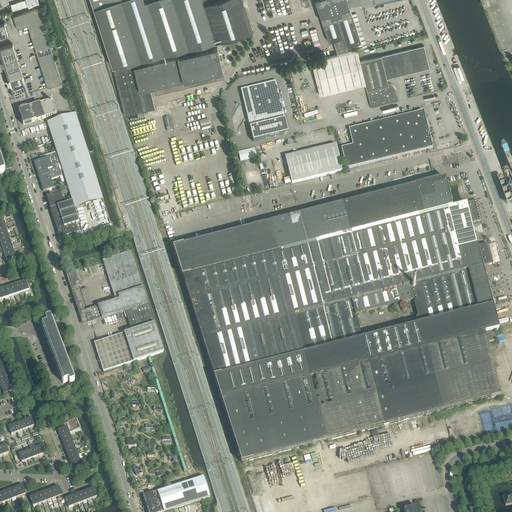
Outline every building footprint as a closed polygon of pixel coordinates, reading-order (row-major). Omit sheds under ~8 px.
[(23,0),(17,2),(19,9),(28,6),(25,0),(23,0)] [(91,0),(93,7),(113,67),(125,115),(127,115),(155,108),(150,88),(155,87),(156,93),(224,76),(216,42),(252,32),(241,0),(91,0)] [(315,0),(318,9),(320,14),(321,18),(322,20),(329,42),(333,41),(337,53),(347,50),(346,47),(361,43),(352,15),(350,9),(349,5),(347,0),(315,0)] [(28,25),(42,21),(38,8),(34,9),(13,16),(17,29),(28,25)] [(42,21),(28,25),(30,31),(44,27),(42,21)] [(4,23),(0,23),(0,38),(8,36),(9,36),(4,23)] [(44,27),(30,31),(32,38),(46,33),(44,27)] [(46,33),(32,38),(34,44),(48,39),(46,33)] [(48,39),(34,44),(36,50),(50,45),(48,39)] [(13,44),(0,47),(0,53),(0,55),(15,50),(13,44)] [(50,45),(36,50),(38,56),(52,52),(50,45)] [(388,78),(429,68),(424,46),(365,60),(367,68),(362,69),(365,83),(366,83),(368,90),(389,85),(388,85),(387,79),(388,78)] [(312,61),(320,96),(365,85),(371,107),(398,100),(396,93),(395,89),(394,88),(393,86),(392,86),(390,85),(389,85),(368,90),(366,83),(365,83),(362,69),(367,68),(365,60),(360,61),(359,57),(364,55),(363,48),(357,49),(357,50),(312,61)] [(15,50),(0,55),(2,61),(17,56),(15,50)] [(52,52),(38,56),(40,62),(54,58),(52,52)] [(17,56),(2,61),(4,67),(19,62),(17,56)] [(54,58),(40,62),(42,69),(56,64),(54,58)] [(19,62),(4,67),(6,73),(21,68),(19,62)] [(56,64),(42,69),(44,75),(58,70),(56,64)] [(21,68),(6,73),(8,79),(23,75),(21,68)] [(58,70),(44,75),(46,81),(60,76),(58,70)] [(23,75),(8,79),(10,85),(25,81),(23,75)] [(60,76),(46,81),(48,87),(62,83),(60,76)] [(25,81),(10,85),(12,92),(27,87),(25,81)] [(276,81),(247,88),(257,126),(250,127),(253,142),(260,140),(284,134),(286,133),(284,124),(286,124),(276,81)] [(27,87),(12,92),(14,97),(14,98),(29,93),(27,87)] [(56,113),(53,103),(52,100),(50,101),(19,111),(23,125),(25,125),(25,126),(32,124),(31,123),(54,115),(54,116),(57,115),(56,112),(56,113)] [(349,129),(353,145),(341,148),(346,169),(375,162),(429,149),(430,149),(432,148),(428,130),(423,111),(349,129)] [(73,115),(47,123),(53,142),(56,152),(61,166),(89,157),(76,117),(76,114),(73,115)] [(330,147),(285,158),(292,184),(342,172),(336,145),(335,144),(329,146),(330,147)] [(41,161),(34,163),(35,163),(38,173),(38,174),(44,192),(46,192),(54,189),(51,180),(64,176),(61,166),(56,152),(40,157),(41,161)] [(89,157),(61,166),(64,176),(72,202),(74,207),(79,206),(97,200),(102,198),(90,158),(89,157)] [(242,231),(222,236),(212,238),(188,244),(173,248),(182,277),(183,277),(183,278),(185,282),(203,339),(203,341),(214,375),(214,376),(214,377),(222,401),(241,463),(268,456),(476,403),(500,397),(497,382),(487,343),(497,341),(494,331),(499,330),(499,329),(493,306),(485,276),(483,267),(493,264),(488,245),(478,247),(472,223),(481,221),(476,201),(467,204),(452,208),(445,178),(442,179),(435,181),(431,182),(422,184),(421,185),(420,184),(420,185),(416,186),(347,203),(299,216),(261,226),(242,231)] [(61,192),(46,197),(47,198),(50,209),(65,204),(61,192)] [(57,224),(58,228),(56,229),(60,238),(69,235),(82,231),(72,202),(50,209),(55,225),(57,224)] [(115,301),(98,307),(102,319),(125,312),(131,332),(154,324),(148,304),(143,289),(131,252),(103,261),(115,301)] [(14,253),(5,256),(7,261),(16,258),(14,253)] [(75,270),(68,272),(72,285),(79,283),(75,270)] [(26,281),(21,283),(24,292),(29,291),(26,281)] [(92,309),(83,311),(87,324),(96,321),(92,309)] [(43,326),(43,327),(42,327),(63,384),(64,383),(69,382),(70,384),(74,383),(74,381),(75,381),(62,347),(65,346),(63,343),(61,344),(52,318),(46,320),(47,325),(43,326)] [(131,332),(94,344),(99,358),(129,348),(146,343),(159,339),(154,324),(131,332)] [(99,358),(97,359),(99,363),(100,362),(103,372),(117,368),(164,353),(159,339),(146,343),(129,348),(99,358)] [(125,377),(123,380),(132,385),(134,383),(125,377)] [(8,380),(0,382),(0,384),(2,389),(10,386),(8,380)] [(12,391),(10,386),(2,389),(4,394),(12,391)] [(31,418),(26,420),(29,428),(34,426),(31,418)] [(26,420),(20,423),(23,431),(29,428),(26,420)] [(20,423),(14,425),(17,433),(23,431),(20,423)] [(14,425),(8,427),(11,435),(17,433),(14,425)] [(58,430),(60,435),(69,432),(67,427),(58,430)] [(60,435),(61,440),(71,436),(69,432),(60,435)] [(71,436),(61,440),(63,445),(72,441),(71,436)] [(63,445),(65,449),(74,446),(72,441),(63,445)] [(6,445),(0,447),(3,455),(9,453),(6,445)] [(42,446),(36,448),(39,456),(45,454),(42,446)] [(65,449),(67,454),(76,451),(74,446),(65,449)] [(36,448),(30,450),(33,458),(39,456),(36,448)] [(30,450),(24,452),(27,460),(33,458),(30,450)] [(76,451),(67,454),(69,459),(78,455),(76,451)] [(24,452),(19,454),(22,462),(27,460),(24,452)] [(69,459),(70,464),(80,460),(78,455),(69,459)] [(80,460),(70,464),(72,468),(81,465),(80,460)] [(136,466),(133,468),(136,477),(140,476),(139,475),(142,474),(140,468),(139,468),(138,468),(137,469),(136,466)] [(155,492),(143,496),(145,504),(147,509),(147,511),(174,511),(174,509),(201,501),(210,498),(203,477),(188,481),(181,484),(155,492)] [(22,485),(18,487),(21,496),(26,494),(22,485)] [(18,487),(13,489),(16,498),(21,496),(18,487)] [(58,487),(53,488),(57,498),(61,496),(58,487)] [(53,488),(48,490),(52,499),(57,498),(53,488)] [(94,488),(89,490),(92,499),(97,497),(94,488)] [(13,489),(8,491),(12,500),(16,498),(13,489)] [(48,490),(44,492),(47,501),(52,499),(48,490)] [(89,490),(84,492),(87,501),(92,499),(89,490)] [(8,491),(3,493),(7,502),(12,500),(8,491)] [(44,492),(39,494),(42,503),(47,501),(44,492)] [(84,492),(79,493),(83,503),(87,501),(84,492)] [(79,493),(74,495),(78,504),(83,503),(79,493)] [(39,494),(34,496),(38,505),(42,503),(39,494)] [(74,495),(70,497),(73,506),(78,504),(74,495)] [(511,495),(508,496),(503,497),(506,507),(511,505),(511,495)] [(34,496),(29,497),(33,507),(38,505),(34,496)] [(70,497),(65,499),(68,508),(73,506),(70,497)]
